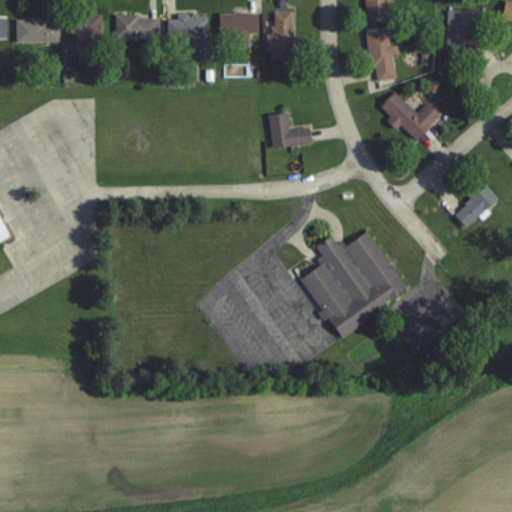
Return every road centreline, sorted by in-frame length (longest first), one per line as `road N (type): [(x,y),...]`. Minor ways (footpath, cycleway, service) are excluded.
road 1 (residential): [(329,0),(331,52),(349,125),(441,255)]
road 2 (residential): [(398,201),(497,116)]
road 3 (residential): [(491,99),(497,116),(511,103),(506,64),(491,73),(491,99)]
